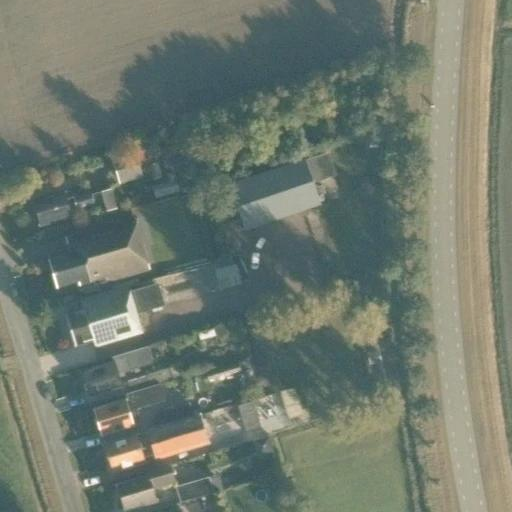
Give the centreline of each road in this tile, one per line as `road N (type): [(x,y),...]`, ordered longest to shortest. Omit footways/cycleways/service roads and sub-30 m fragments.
road 1 (tertiary): [(472,511),(441,244),(451,0)]
road 2 (unclassified): [(73,511),(0,259)]
